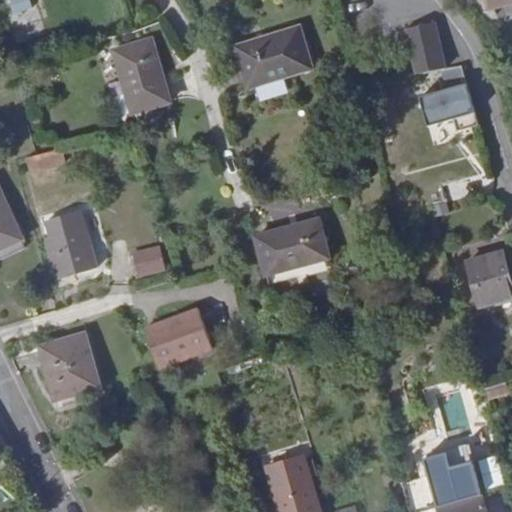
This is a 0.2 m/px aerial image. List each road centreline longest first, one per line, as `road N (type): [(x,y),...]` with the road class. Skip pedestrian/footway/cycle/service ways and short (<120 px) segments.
road 1 (unknown): [(195,290),(84,309),(30,326),(0,348)]
road 2 (residential): [(511,186),(474,59),(431,0)]
road 3 (residential): [(59,511),(0,386)]
